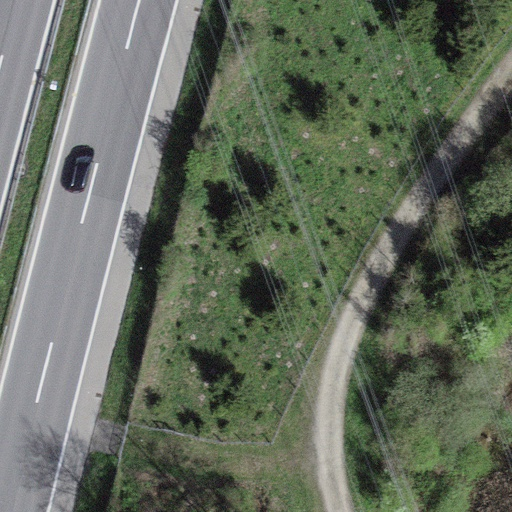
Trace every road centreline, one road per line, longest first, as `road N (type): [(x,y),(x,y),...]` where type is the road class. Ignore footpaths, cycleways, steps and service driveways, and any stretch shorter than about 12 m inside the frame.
road 1 (motorway): [(10,511),(140,0)]
road 2 (track): [(334,511),(320,471),(319,421),(347,322),(401,228),(511,72)]
